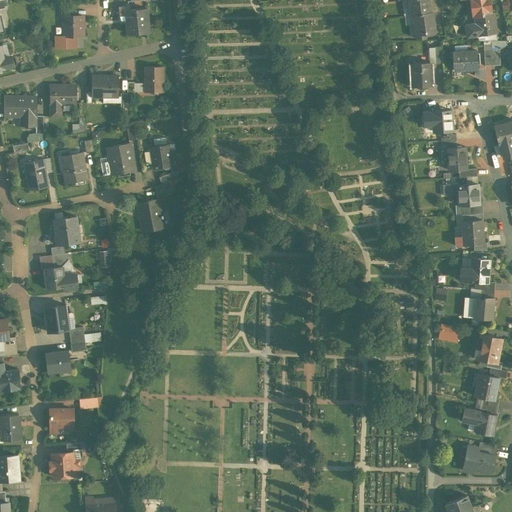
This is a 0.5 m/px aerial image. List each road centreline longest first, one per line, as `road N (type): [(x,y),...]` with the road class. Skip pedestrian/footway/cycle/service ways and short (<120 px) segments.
road 1 (residential): [(21,291),(38,423),(32,511)]
road 2 (residential): [(138,187),(8,215)]
